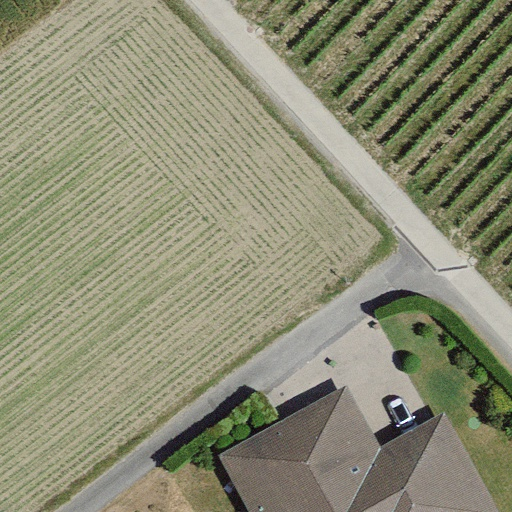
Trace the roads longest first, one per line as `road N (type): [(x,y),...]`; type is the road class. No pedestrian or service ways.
road 1 (track): [(204,0),(511,331)]
road 2 (residential): [(94,511),(437,251)]
